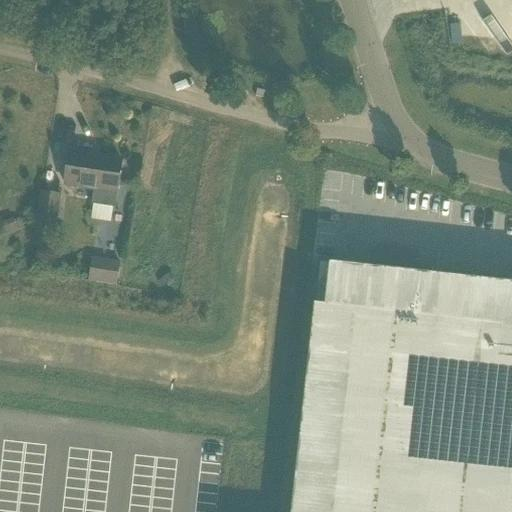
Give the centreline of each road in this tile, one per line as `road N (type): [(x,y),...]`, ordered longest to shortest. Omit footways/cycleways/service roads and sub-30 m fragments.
road 1 (unclassified): [(391,123),(288,128),(0,53)]
road 2 (unclassified): [(511,175),(425,149),(391,123)]
road 3 (unclassified): [(391,123),(355,0)]
